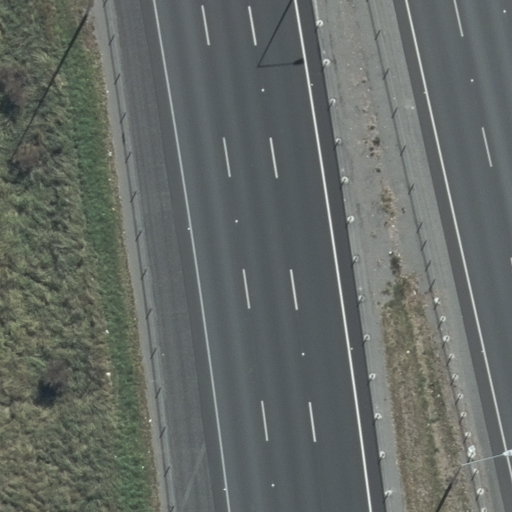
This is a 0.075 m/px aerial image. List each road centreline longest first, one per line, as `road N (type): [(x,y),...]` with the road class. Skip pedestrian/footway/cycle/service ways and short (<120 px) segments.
road 1 (motorway): [(303,511),(224,0)]
road 2 (motorway): [(477,0),(511,158)]
